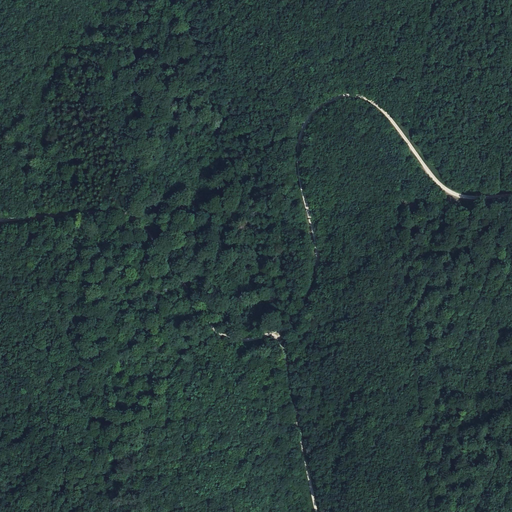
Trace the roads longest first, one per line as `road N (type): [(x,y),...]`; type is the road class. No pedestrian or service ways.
road 1 (track): [(41,222),(128,223),(146,234),(213,325),(249,339),(276,332),(312,293),(313,237),(297,153),(317,110),(348,99),(377,106),(441,187),(463,198)]
road 2 (track): [(276,332),(316,511)]
